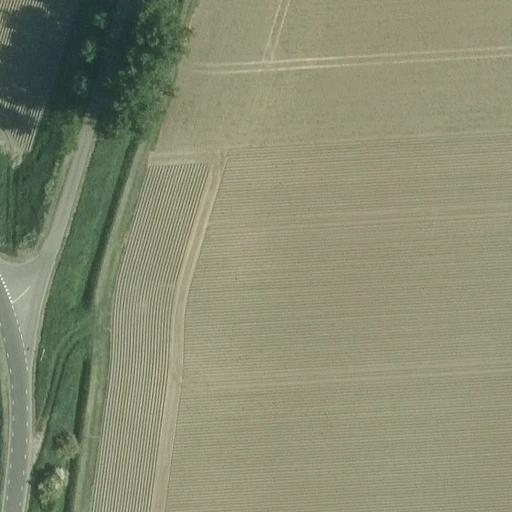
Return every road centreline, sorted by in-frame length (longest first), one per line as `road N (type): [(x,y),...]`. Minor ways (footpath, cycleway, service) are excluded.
road 1 (unclassified): [(7,311),(38,279),(119,0)]
road 2 (tertiary): [(10,511),(18,372),(7,311)]
